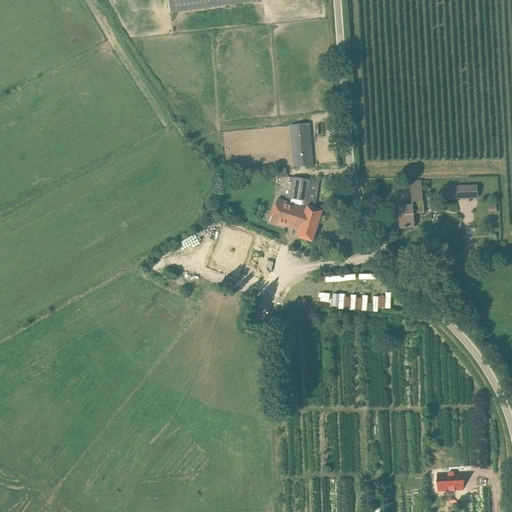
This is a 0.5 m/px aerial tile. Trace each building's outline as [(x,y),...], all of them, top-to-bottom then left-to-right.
[(167,0),(170,14),(261,1),(261,0),(167,0)] [(289,125),(293,168),(314,166),(310,124),(289,125)] [(308,202),(312,180),(293,177),(289,199),(308,202)] [(398,203),(400,229),(415,228),(414,214),(424,214),(421,181),(410,182),(412,202),(398,203)] [(479,199),(478,185),(447,186),(447,200),(479,199)] [(297,237),(312,242),(322,211),(307,206),(306,209),(278,200),(270,222),(299,232),(297,237)] [(224,221),(206,266),(239,279),(257,234),(224,221)] [(463,471),(437,472),(438,475),(439,488),(438,488),(438,491),(464,490),(464,487),(463,487),(462,474),(463,474),(463,471)]
